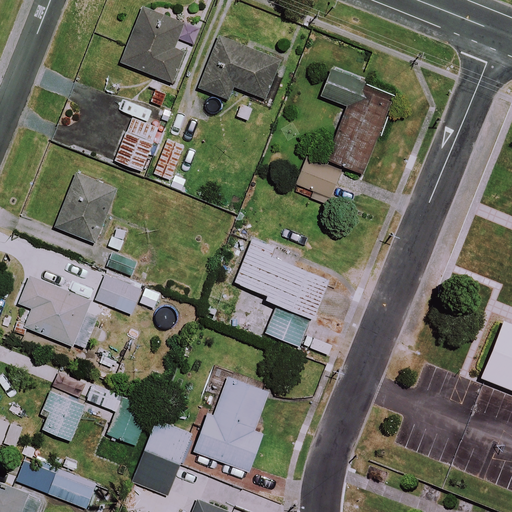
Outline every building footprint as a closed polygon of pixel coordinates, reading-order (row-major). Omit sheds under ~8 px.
[(163,17),(141,9),(120,63),(171,83),(191,33),(180,29),(183,22),(164,14),(163,17)] [(279,62),(219,37),(198,88),(228,100),(233,86),(265,99),(279,62)] [(393,98),(330,71),(320,96),(348,108),(326,160),(361,175),(393,98)] [(158,128),(131,118),(114,161),(141,172),(158,128)] [(184,146),(166,139),(152,174),(170,181),(184,146)] [(339,174),(304,162),(296,185),(313,191),(310,199),(328,205),(339,174)] [(116,191),(77,174),(54,226),(94,244),(116,191)] [(127,233),(114,228),(107,246),(120,251),(127,233)] [(276,248),(251,239),(234,283),(266,296),(264,300),(312,319),(328,280),(272,258),(276,248)] [(141,288),(103,272),(92,299),(130,314),(141,288)] [(91,300),(27,275),(17,303),(30,308),(23,327),(73,346),(91,300)] [(511,316),(497,311),(470,379),(511,395),(511,316)] [(304,325),(271,312),(263,334),(296,346),(304,325)] [(126,316),(110,315),(109,330),(125,331),(126,316)] [(266,394),(225,379),(212,414),(207,412),(192,452),(248,472),(261,433),(253,430),(266,394)] [(82,407),(51,395),(38,427),(69,439),(82,407)] [(147,405),(122,395),(107,435),(132,444),(147,405)] [(190,434),(156,421),(144,451),(139,449),(128,479),(167,494),(190,434)] [(45,492),(52,474),(23,462),(16,481),(45,492)] [(52,474),(45,492),(85,507),(92,489),(52,474)] [(0,511),(19,511),(26,498),(0,487),(0,511)] [(223,511),(198,502),(193,511),(177,511),(154,503),(149,511),(223,511)]
